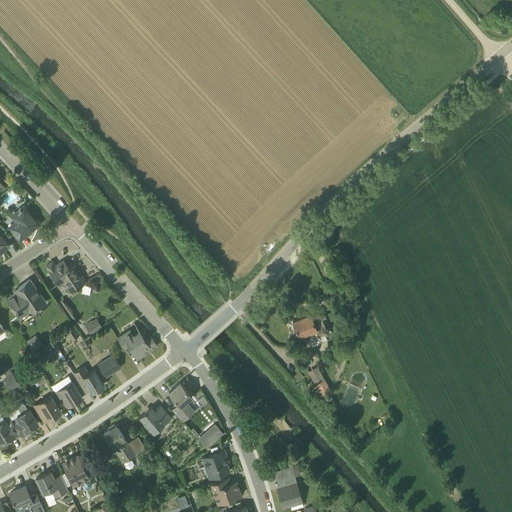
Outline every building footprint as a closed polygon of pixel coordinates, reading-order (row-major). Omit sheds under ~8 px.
[(8,225),(20,239),(39,223),(24,205),(21,208),(20,208),(18,209),(19,210),(10,217),(14,221),(8,225)] [(0,252),(9,246),(0,233),(0,252)] [(64,283),(70,294),(86,283),(74,264),(69,268),(64,260),(55,266),(52,261),(46,265),(49,270),(60,286),(64,283)] [(28,312),(30,315),(46,303),(29,280),(15,290),(17,293),(8,299),(21,318),(28,312)] [(330,299),(326,292),(318,297),(322,304),(330,299)] [(350,318),(345,307),(338,311),(344,322),(350,318)] [(301,336),(307,349),(313,346),(308,333),(316,330),(318,335),(323,333),(326,334),(329,333),(330,330),(329,327),(326,326),(325,324),(319,310),(293,321),(299,337),(301,336)] [(90,334),(103,325),(98,317),(84,326),(90,334)] [(333,326),(336,334),(345,330),(342,323),(333,326)] [(65,329),(72,340),(79,335),(72,325),(65,329)] [(157,345),(151,335),(145,339),(139,330),(133,335),(130,329),(117,337),(125,349),(129,346),(137,358),(144,354),(142,350),(149,346),(151,349),(157,345)] [(33,351),(42,344),(36,335),(27,342),(33,351)] [(61,351),(54,341),(46,346),(52,357),(61,351)] [(25,355),(29,348),(23,345),(20,352),(25,355)] [(112,353),(98,362),(105,374),(120,365),(112,353)] [(12,373),(8,365),(2,369),(6,376),(12,373)] [(95,369),(89,372),(85,365),(73,372),(85,392),(90,389),(92,391),(104,384),(95,369)] [(317,365),(307,370),(319,394),(329,388),(317,365)] [(12,373),(4,378),(11,389),(19,384),(12,373)] [(39,377),(43,383),(48,380),(44,374),(39,377)] [(72,382),(57,391),(55,392),(65,408),(82,398),(72,382)] [(196,411),(187,400),(192,395),(181,382),(169,392),(179,403),(172,409),(183,422),(196,411)] [(33,405),(43,422),(61,411),(50,394),(33,405)] [(19,407),(22,413),(11,419),(20,434),(21,436),(26,433),(25,431),(38,424),(29,409),(28,409),(24,403),(22,402),(19,404),(19,407)] [(139,417),(153,433),(171,418),(160,405),(154,410),(151,406),(139,417)] [(14,435),(15,437),(20,434),(11,419),(10,417),(0,423),(0,439),(2,442),(14,435)] [(104,432),(123,463),(146,449),(138,436),(128,443),(117,425),(116,425),(114,423),(108,427),(110,429),(104,432)] [(198,437),(206,447),(212,442),(204,433),(198,437)] [(230,471),(225,460),(228,459),(224,449),(201,458),(209,478),(230,471)] [(89,477),(86,472),(92,469),(85,454),(79,457),(78,455),(63,462),(74,485),(82,481),(85,487),(87,488),(89,488),(91,487),(92,485),(92,483),(89,477)] [(282,481),(283,487),(277,489),(284,510),(291,508),(292,511),(304,508),(303,504),(304,504),(295,477),(302,475),(298,464),(292,466),(293,467),(275,473),(278,483),(282,481)] [(69,491),(61,474),(54,477),(51,471),(36,478),(43,493),(51,489),(55,497),(69,491)] [(216,497),(217,500),(218,504),(241,495),(236,481),(230,483),(228,478),(211,484),(216,497)] [(45,511),(36,493),(30,496),(25,486),(10,493),(16,507),(18,511),(45,511)] [(150,494),(142,498),(146,508),(154,504),(150,494)] [(66,503),(73,500),(71,495),(63,498),(66,503)]
